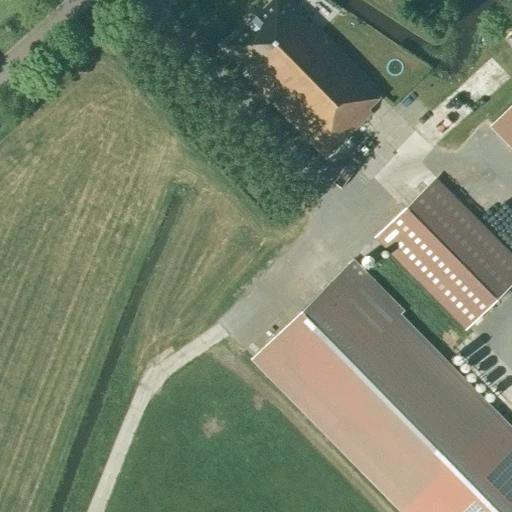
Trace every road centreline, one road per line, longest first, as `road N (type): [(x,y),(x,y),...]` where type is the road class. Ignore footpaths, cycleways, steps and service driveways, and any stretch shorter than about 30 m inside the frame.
road 1 (track): [(339,224),(511,400)]
road 2 (track): [(212,335),(147,380),(94,511)]
road 3 (track): [(189,351),(293,471),(313,511)]
